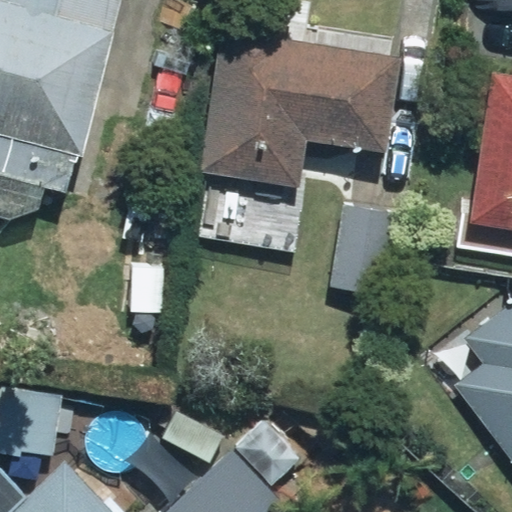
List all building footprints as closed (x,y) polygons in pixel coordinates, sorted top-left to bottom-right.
[(110,0),(0,0),(0,186),(54,201),(110,0)] [(392,57),(207,25),(173,222),(291,241),(309,135),(377,146),(392,57)] [(511,69),(485,66),(459,247),(511,254),(511,69)] [(391,218),(332,211),(322,290),(381,297),(391,218)] [(511,292),(432,353),(511,459),(511,292)] [(116,308),(58,306),(57,350),(114,352),(116,308)] [(53,384),(0,377),(0,446),(45,452),(53,384)] [(219,426),(177,404),(138,478),(180,500),(219,426)] [(105,511),(55,462),(26,492),(0,466),(0,511),(105,511)] [(258,511),(266,505),(231,466),(179,511),(258,511)]
